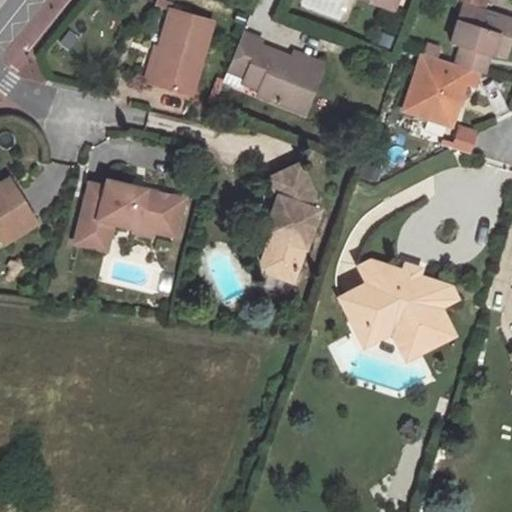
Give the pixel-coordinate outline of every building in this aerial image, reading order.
[(368,0),(393,9),(396,0),(368,0)] [(457,0),(464,2),(483,8),(485,0),(457,0)] [(461,46),(454,63),(478,71),(482,73),(489,51),(491,52),(493,48),(496,36),(509,40),(511,31),(511,17),(483,8),(464,2),(451,42),(461,46)] [(162,50),(154,85),(189,95),(210,22),(169,9),(158,49),(162,50)] [(261,40),(242,32),(226,71),(245,78),(243,83),(259,91),(257,96),(297,111),(305,90),(312,92),(321,70),(292,58),(258,45),(261,40)] [(505,53),(509,40),(496,36),(493,48),(505,53)] [(143,83),(154,85),(162,50),(158,49),(153,47),(143,83)] [(294,52),(292,58),(321,70),(323,64),(294,52)] [(454,63),(422,54),(403,110),(450,125),(463,83),(473,87),(478,71),(454,63)] [(245,78),(226,71),(222,81),(240,89),(243,83),(245,78)] [(304,114),(312,92),(305,90),(297,111),(304,114)] [(450,148),(468,154),(476,134),(457,129),(450,148)] [(265,254),(276,274),(292,281),(319,205),(310,203),(314,191),(298,160),(268,175),(276,194),(270,210),(275,222),(271,235),(265,254)] [(0,239),(2,243),(34,222),(5,177),(0,180),(0,239)] [(107,180),(105,187),(101,203),(84,199),(73,244),(106,252),(112,222),(134,228),(136,219),(155,223),(154,229),(174,234),(183,198),(107,180)] [(101,203),(105,187),(88,184),(84,199),(101,203)] [(262,231),(271,235),(275,222),(270,210),(262,231)] [(153,238),(154,229),(155,223),(136,219),(134,228),(133,233),(153,238)] [(267,271),(276,274),(265,254),(262,262),(267,271)] [(401,273),(368,263),(357,270),(367,287),(348,298),(369,336),(388,325),(393,334),(401,329),(411,348),(450,327),(439,308),(456,299),(450,288),(417,278),(401,273)] [(404,266),(401,273),(417,278),(419,271),(404,266)] [(369,336),(348,298),(339,302),(365,349),(393,334),(388,325),(369,336)] [(454,336),(450,327),(411,348),(401,329),(393,334),(408,361),(454,336)]
